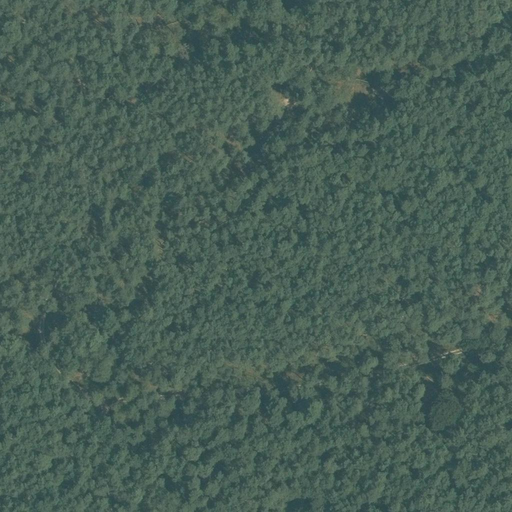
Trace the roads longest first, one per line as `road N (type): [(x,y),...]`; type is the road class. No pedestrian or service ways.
road 1 (track): [(108,402),(324,385),(511,341)]
road 2 (track): [(108,402),(75,394),(56,379),(48,355),(55,249),(85,174),(52,115),(0,74)]
